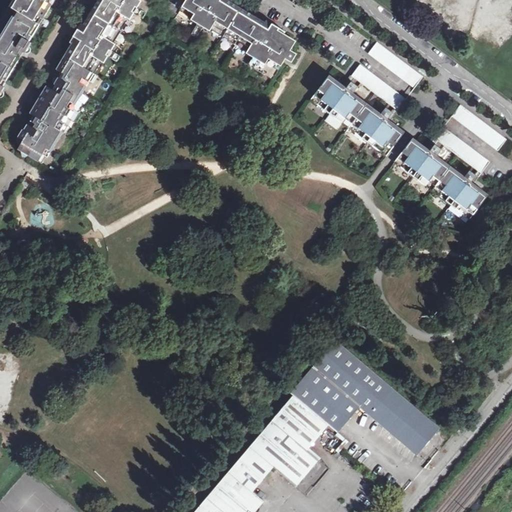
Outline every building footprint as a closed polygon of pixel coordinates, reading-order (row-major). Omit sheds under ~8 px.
[(0,96),(3,96),(2,92),(5,87),(2,86),(13,68),(11,66),(21,50),(24,51),(25,52),(27,52),(30,50),(29,46),(31,43),(30,42),(27,40),(37,23),(35,22),(39,16),(43,19),(52,5),(43,0),(14,0),(17,1),(13,8),(9,5),(0,19),(0,96)] [(151,6),(148,4),(150,0),(99,0),(100,2),(86,26),(83,27),(79,25),(75,30),(82,34),(80,38),(73,34),(69,40),(73,42),(74,46),(67,57),(70,59),(62,72),(63,74),(60,79),(58,78),(57,77),(56,77),(55,78),(54,78),(54,79),(54,80),(54,81),(54,82),(55,83),(57,85),(54,90),(52,89),(43,102),(40,100),(32,113),(34,115),(31,121),(36,124),(35,125),(37,126),(35,129),(28,125),(24,131),(23,130),(19,137),(24,140),(21,146),(22,152),(50,168),(104,79),(111,67),(115,60),(108,56),(111,51),(121,56),(125,50),(122,48),(137,24),(139,25),(143,18),(134,13),(136,8),(146,14),(151,6)] [(168,1),(161,13),(188,29),(186,31),(206,43),(207,40),(274,80),(286,59),(292,63),(297,54),(291,51),(295,44),(282,36),(283,34),(276,31),(275,32),(271,30),(272,28),(267,25),(265,25),(251,17),(249,21),(246,19),(248,15),(226,2),(226,0),(177,0),(175,5),(168,1)] [(134,13),(143,18),(146,14),(136,8),(134,13)] [(27,40),(30,42),(40,25),(43,19),(39,16),(35,22),(37,23),(27,40)] [(377,41),(368,53),(415,88),(423,76),(377,41)] [(11,66),(13,68),(24,51),(21,50),(11,66)] [(115,60),(117,61),(121,56),(111,51),(108,56),(115,60)] [(70,59),(67,57),(59,71),(62,72),(70,59)] [(360,64),(352,76),(398,111),(406,99),(360,64)] [(329,75),(311,100),(387,157),(405,132),(390,121),(395,115),(386,108),(381,114),(353,93),(357,86),(349,80),(344,86),(329,75)] [(43,102),(52,89),(48,87),(40,100),(43,102)] [(461,105),(452,116),(498,151),(507,140),(461,105)] [(444,127),(435,138),(481,173),(490,162),(444,127)] [(413,138),(394,162),(470,219),(488,195),(473,184),(478,177),(469,171),(465,177),(436,155),(440,149),(432,143),(427,149),(413,138)] [(328,424),(338,432),(360,406),(417,455),(440,429),(344,347),(336,340),(320,359),(291,392),(294,395),(328,424)] [(295,440),(307,450),(328,424),(294,395),(272,420),(295,440)] [(250,446),(273,465),(295,440),(272,420),(250,446)] [(285,475),(296,485),(318,460),(307,450),(295,440),(273,465),(285,475)] [(228,472),(251,492),(273,465),(250,446),(228,472)] [(306,494),(328,469),(319,461),(298,486),(306,494)] [(206,498),(223,511),(253,511),(263,502),(251,492),(228,472),(206,498)] [(194,511),(223,511),(206,498),(194,511)]
